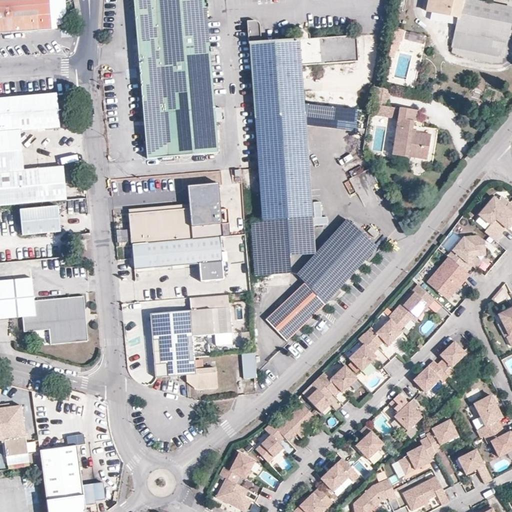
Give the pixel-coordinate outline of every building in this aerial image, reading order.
[(50,19),(48,0),(0,0),(0,33),(51,30),(50,19)] [(48,0),(50,19),(60,18),(66,13),(64,0),(48,0)] [(205,0),(132,0),(146,159),(218,153),(205,0)] [(427,0),(425,10),(456,17),(450,47),(502,58),(511,12),(511,9),(467,0),(427,0)] [(261,42),(261,29),(260,26),(260,25),(259,24),(259,23),(257,22),(256,21),(255,20),(254,20),(247,20),(249,43),(250,43),(254,118),(281,116),(280,103),(277,67),(301,65),(299,40),(261,42)] [(304,29),(299,30),(299,40),(301,65),(357,61),(356,36),(310,39),(310,35),(304,29)] [(392,39),(390,50),(394,51),(397,51),(399,41),(392,39)] [(403,43),(402,49),(416,51),(417,45),(403,43)] [(280,103),(303,101),(301,65),(277,67),(280,103)] [(388,89),(373,86),(369,111),(369,115),(384,116),(385,107),(388,89)] [(0,206),(63,201),(63,193),(66,193),(63,166),(23,170),(10,171),(9,162),(14,161),(21,151),(12,142),(7,143),(6,133),(18,131),(59,128),(56,95),(0,99),(0,206)] [(304,114),(303,101),(280,103),(281,116),(304,114)] [(400,108),(385,107),(384,116),(398,118),(400,108)] [(412,131),(413,122),(410,121),(411,110),(400,108),(398,118),(393,155),(407,158),(407,156),(426,159),(430,134),(412,131)] [(254,118),(261,219),(287,218),(311,216),(305,126),(304,114),(281,116),(254,118)] [(21,151),(18,131),(6,133),(7,143),(12,142),(21,151)] [(23,170),(21,151),(14,161),(9,162),(10,171),(23,170)] [(379,202),(370,186),(377,183),(368,168),(347,180),(365,210),(379,202)] [(133,246),(220,239),(230,237),(228,211),(220,211),(218,186),(188,188),(190,209),(129,215),(132,246),(133,246)] [(486,234),(496,243),(507,230),(509,232),(511,228),(511,206),(510,205),(502,198),(496,206),(493,203),(480,218),(492,227),(487,233),(486,234)] [(58,208),(20,211),(22,236),(60,232),(58,208)] [(314,254),(311,216),(287,218),(289,256),(314,254)] [(261,219),(253,220),(257,275),(257,276),(259,276),(291,274),(290,259),(289,256),(287,218),(261,219)] [(306,282),(304,283),(325,304),(378,249),(348,221),(298,274),(306,282)] [(465,240),(449,259),(450,260),(468,275),(474,269),(470,266),(476,259),(487,258),(486,244),(479,238),(465,240)] [(222,254),(220,239),(133,246),(135,271),(200,265),(223,263),(222,254)] [(468,275),(450,260),(429,285),(450,303),(462,289),(458,286),(462,280),(466,284),(471,278),(470,277),(468,275)] [(223,263),(200,265),(201,283),(224,281),(223,263)] [(257,275),(251,276),(251,288),(259,287),(259,276),(257,276),(257,275)] [(82,315),(86,311),(84,297),(35,302),(32,278),(0,280),(0,319),(22,317),(23,332),(49,330),(50,346),(89,341),(87,325),(83,321),(82,315)] [(458,286),(462,289),(466,284),(462,280),(458,286)] [(266,320),(286,342),(323,307),(325,305),(325,304),(304,283),(303,285),(266,320)] [(434,299),(419,287),(414,293),(416,295),(405,307),(403,305),(399,310),(408,318),(412,314),(419,320),(428,311),(426,309),(434,299)] [(416,295),(414,293),(403,305),(405,307),(416,295)] [(229,295),(190,299),(191,311),(193,337),(232,333),(229,295)] [(436,301),(434,299),(426,309),(428,311),(436,301)] [(195,361),(195,357),(193,337),(191,311),(151,314),(155,378),(166,377),(179,375),(182,375),(181,363),(195,361)] [(511,313),(511,314),(510,312),(499,317),(510,337),(508,339),(511,347),(511,313)] [(412,314),(408,318),(416,324),(419,320),(412,314)] [(381,349),(388,357),(394,351),(399,355),(413,341),(392,320),(378,334),(373,329),(367,335),(381,349)] [(375,355),(381,349),(367,335),(361,341),(362,342),(366,346),(351,360),(364,372),(378,358),(375,355)] [(457,342),(442,357),(445,360),(439,366),(451,377),(453,380),(459,374),(454,369),(469,355),(465,352),(457,342)] [(254,354),(241,355),(244,380),(256,379),(254,354)] [(195,361),(181,363),(182,375),(185,375),(196,374),(196,371),(195,361)] [(444,383),(451,377),(439,366),(436,362),(415,382),(428,395),(442,381),(444,383)] [(344,394),(359,379),(347,367),(333,380),(326,373),(320,379),(335,395),(337,397),(343,392),(344,394)] [(196,374),(197,389),(218,388),(216,369),(196,371),(196,374)] [(189,383),(197,389),(196,374),(185,375),(186,381),(189,383)] [(329,400),(335,395),(320,379),(314,384),(319,390),(310,399),(324,414),(334,404),(329,400)] [(410,405),(401,395),(395,401),(400,406),(396,410),(400,414),(396,418),(409,433),(424,419),(416,411),(419,408),(413,402),(410,405)] [(486,437),(503,428),(499,421),(504,419),(492,397),(475,406),(487,427),(478,432),(482,439),(486,437)] [(306,424),(315,416),(306,407),(304,404),(277,429),(286,438),(289,441),(297,433),(301,437),(310,428),(306,424)] [(0,406),(0,409),(0,410),(5,413),(9,409),(10,409),(9,405),(0,406)] [(28,456),(21,407),(10,409),(9,409),(5,413),(0,410),(0,409),(0,442),(4,442),(6,458),(28,456)] [(472,421),(476,429),(483,426),(480,418),(472,421)] [(434,433),(427,437),(428,439),(437,455),(444,452),(442,447),(459,438),(451,422),(433,431),(434,433)] [(280,444),(286,438),(277,429),(272,424),(267,429),(266,430),(272,436),(258,450),(270,463),(285,448),(280,444)] [(385,445),(368,427),(362,433),(367,438),(357,447),(370,460),(385,445)] [(312,430),(310,428),(301,437),(303,439),(312,430)] [(503,428),(486,437),(490,445),(493,443),(501,458),(511,452),(511,434),(511,433),(507,435),(503,428)] [(62,447),(73,445),(72,437),(61,438),(62,447)] [(437,455),(428,439),(421,443),(423,447),(408,456),(409,458),(400,463),(407,477),(433,464),(432,462),(438,458),(437,455)] [(29,453),(37,452),(36,442),(28,442),(29,453)] [(83,486),(78,446),(41,451),(43,465),(48,511),(86,511),(86,506),(83,486)] [(493,482),(478,451),(459,461),(467,476),(478,471),(480,474),(486,486),(493,482)] [(242,453),(229,479),(238,484),(242,476),(247,479),(257,461),(242,453)] [(355,482),(361,476),(348,463),(344,460),(323,480),(327,484),(335,493),(351,478),(355,482)] [(229,479),(222,476),(218,484),(224,487),(219,497),(246,511),(247,511),(253,501),(246,497),(250,490),(238,484),(229,479)] [(443,507),(451,503),(437,479),(404,496),(413,511),(416,511),(431,504),(430,502),(438,497),(443,507)] [(390,503),(398,500),(394,491),(390,480),(374,487),(355,505),(355,511),(373,511),(383,502),(389,499),(390,503)] [(103,483),(83,486),(86,506),(96,504),(96,501),(105,500),(103,483)] [(328,509),(334,503),(320,489),(315,494),(296,511),(323,511),(327,508),(328,509)]
